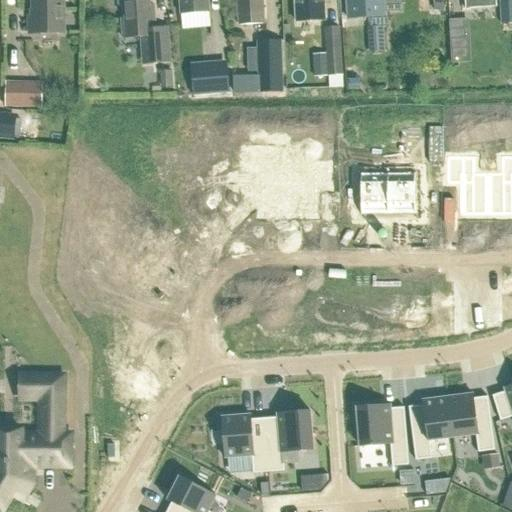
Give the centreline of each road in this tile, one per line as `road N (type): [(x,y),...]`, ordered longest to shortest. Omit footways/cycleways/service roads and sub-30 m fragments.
road 1 (residential): [(195,376),(204,300),(223,271),(239,263),(511,257)]
road 2 (residential): [(195,376),(403,358),(511,338)]
road 3 (residential): [(105,511),(195,376)]
